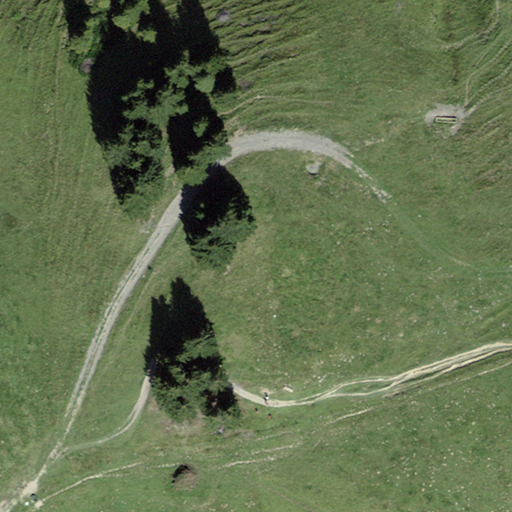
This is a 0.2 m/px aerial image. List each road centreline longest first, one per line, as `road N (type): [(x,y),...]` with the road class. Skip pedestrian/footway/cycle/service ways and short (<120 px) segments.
road 1 (track): [(62,450),(113,310),(221,163),(267,140),(304,138),(360,166),(406,220),(471,260),(511,254)]
road 2 (track): [(511,347),(427,379),(275,406),(192,357),(150,369),(105,438),(62,450),(10,511)]
